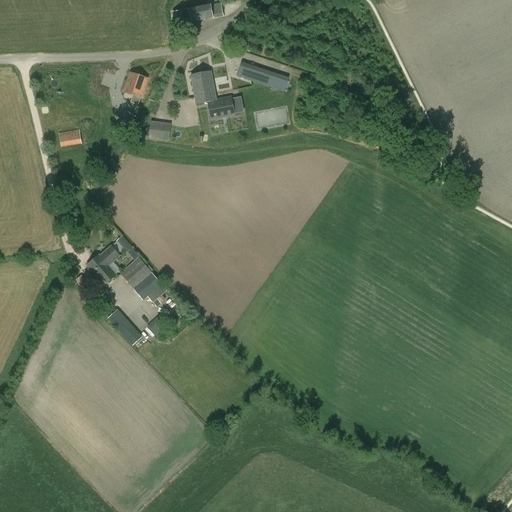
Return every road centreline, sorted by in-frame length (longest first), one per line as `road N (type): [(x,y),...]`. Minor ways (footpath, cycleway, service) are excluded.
road 1 (unclassified): [(0,58),(181,48),(249,0)]
road 2 (track): [(18,57),(74,254)]
